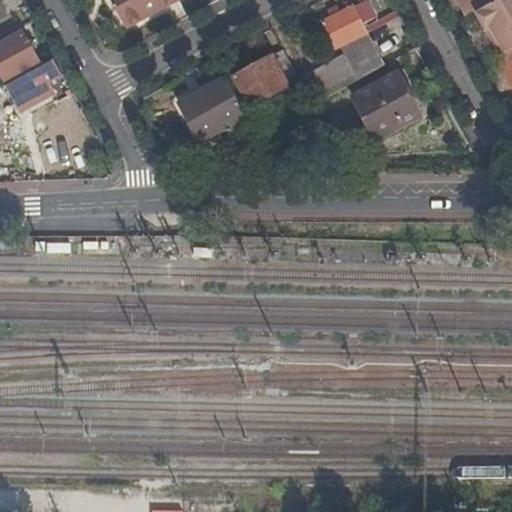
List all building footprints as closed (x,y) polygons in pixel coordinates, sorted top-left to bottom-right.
[(0,19),(18,10),(12,0),(4,0),(0,2),(0,19)] [(180,0),(110,0),(126,29),(180,0)] [(456,0),(467,18),(477,12),(498,0),(456,0)] [(511,0),(498,0),(477,12),(500,54),(511,50),(511,0)] [(305,91),(313,105),(384,67),(368,36),(365,30),(363,26),(375,20),(366,2),(341,15),(331,19),(323,23),(337,51),(340,49),(345,57),(300,82),(301,82),(305,91)] [(328,12),(331,19),(341,15),(337,8),(328,12)] [(368,36),(400,19),(397,14),(365,30),(368,36)] [(0,75),(0,88),(5,86),(8,85),(6,82),(40,64),(23,33),(0,44),(0,73),(1,75),(0,75)] [(511,50),(500,54),(499,54),(506,71),(505,72),(511,88),(511,50)] [(251,109),(289,89),(301,82),(300,82),(285,53),(235,79),(251,109)] [(8,85),(5,86),(11,96),(6,99),(8,104),(62,76),(53,60),(8,85)] [(410,100),(419,96),(405,71),(353,99),(378,142),(421,119),(410,100)] [(249,124),(225,81),(178,105),(201,146),(230,130),(231,133),(233,133),(249,124)] [(294,97),(305,91),(301,82),(289,89),(294,97)] [(239,147),(248,142),(256,137),(249,124),(233,133),(239,147)] [(0,135),(0,150),(13,150),(28,147),(23,130),(6,135),(0,135)] [(254,159),(265,153),(256,137),(248,142),(254,159)] [(0,175),(14,175),(13,150),(0,150),(0,175)]
